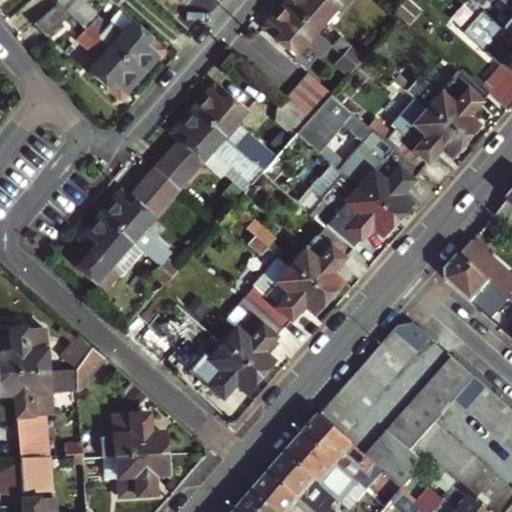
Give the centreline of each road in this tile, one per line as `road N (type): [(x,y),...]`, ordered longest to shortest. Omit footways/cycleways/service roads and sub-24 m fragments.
road 1 (residential): [(82,142),(0,242),(244,460)]
road 2 (residential): [(244,460),(400,276)]
road 3 (residential): [(82,142),(115,140),(146,122),(253,0)]
road 4 (residential): [(400,276),(511,149)]
road 5 (residential): [(511,373),(400,276)]
